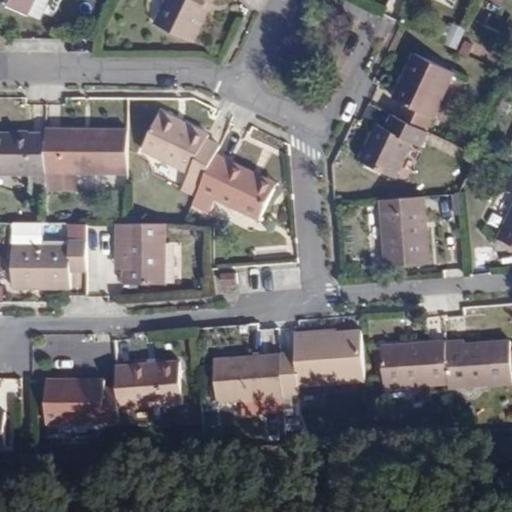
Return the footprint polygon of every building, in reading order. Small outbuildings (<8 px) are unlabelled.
[(8,0),(7,3),(60,28),(73,0),(8,0)] [(212,0),(166,0),(156,22),(193,40),(212,0)] [(406,103),(401,117),(418,125),(444,68),(418,55),(397,98),(406,103)] [(215,157),(219,149),(204,140),(205,136),(160,113),(142,150),(189,175),(187,178),(202,185),(215,157)] [(401,117),(393,113),(382,136),(373,132),(357,168),(392,185),(419,125),(418,125),(401,117)] [(128,131),(46,130),(46,135),(46,174),(96,174),(121,175),(128,175),(128,131)] [(46,174),(46,135),(0,134),(0,174),(35,175),(46,175),(46,174)] [(248,173),(215,157),(202,185),(195,199),(207,204),(212,194),(259,217),(271,192),(246,178),(248,173)] [(274,186),(248,173),(246,178),(271,192),(274,186)] [(96,174),(46,174),(46,175),(46,192),(95,192),(96,174)] [(46,175),(35,175),(35,197),(46,196),(46,192),(46,175)] [(202,185),(187,178),(181,191),(195,199),(202,185)] [(511,187),(511,189),(511,188),(511,210),(499,237),(511,242),(511,187)] [(426,195),(384,199),(389,265),(431,262),(426,195)] [(207,204),(195,199),(193,203),(204,208),(207,204)] [(71,267),(87,267),(87,222),(71,222),(71,242),(15,242),(15,284),(71,284),(71,267)] [(165,281),(166,222),(128,222),(119,222),(118,252),(131,252),(131,268),(131,280),(165,281)] [(511,248),(511,242),(499,237),(497,241),(511,248)] [(119,267),(131,268),(131,252),(118,252),(119,267)] [(343,342),(363,341),(363,332),(343,334),(343,342)] [(321,382),(366,379),(363,341),(343,342),(343,334),(300,337),(301,352),(284,353),(287,393),(303,392),(303,389),(303,383),(321,382)] [(450,382),(450,386),(511,381),(511,373),(509,341),(466,343),(465,339),(447,341),(450,382)] [(450,382),(447,341),(384,346),(387,386),(450,382)] [(219,400),(287,396),(287,393),(284,353),(217,358),(219,400)] [(121,410),(122,422),(127,422),(126,408),(185,404),(184,364),(118,367),(120,390),(121,410)] [(49,414),(121,410),(120,390),(107,390),(106,370),(46,373),(49,414)]
